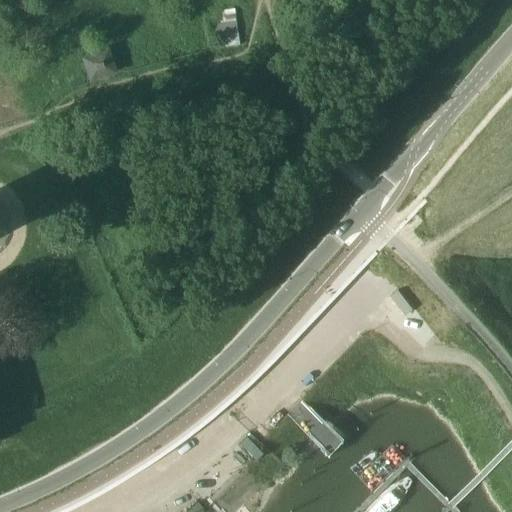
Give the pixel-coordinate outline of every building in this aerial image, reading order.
[(9,18),(20,12),(14,1),(3,7),(9,18)] [(237,21),(235,9),(214,12),(216,23),(216,24),(237,21)] [(208,37),(238,32),(237,21),(216,24),(216,23),(207,24),(208,37)] [(219,48),(240,45),(238,32),(208,37),(209,39),(218,38),(219,48)] [(115,71),(108,52),(87,59),(93,79),(115,71)] [(382,308),(404,331),(430,307),(407,283),(382,308)]
